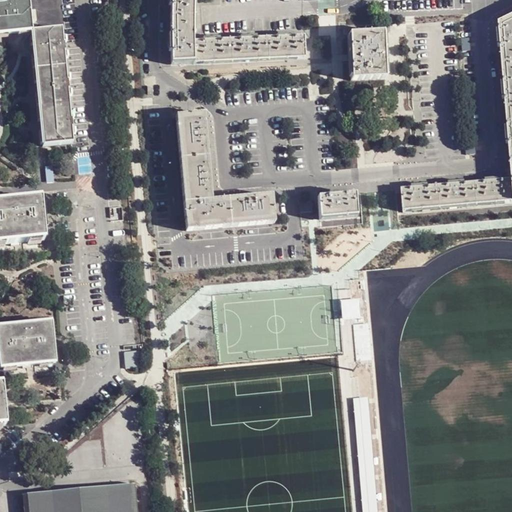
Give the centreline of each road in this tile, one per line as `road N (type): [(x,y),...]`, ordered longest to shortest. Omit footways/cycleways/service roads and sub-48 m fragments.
road 1 (residential): [(479,0),(489,152),(483,161),(233,184),(223,175),(218,114),(154,67),(153,0)]
road 2 (residential): [(333,0),(209,12)]
